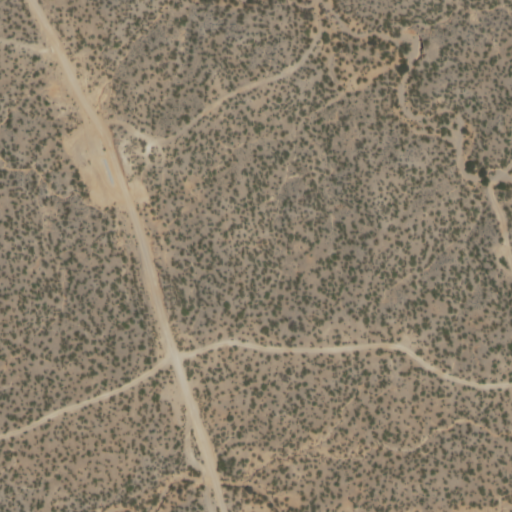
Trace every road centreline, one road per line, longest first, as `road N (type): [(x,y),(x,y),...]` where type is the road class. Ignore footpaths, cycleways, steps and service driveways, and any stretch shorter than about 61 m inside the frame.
road 1 (track): [(511,175),(493,176),(486,188),(511,256),(504,385),(463,383),(401,345),(210,347),(0,436)]
road 2 (track): [(222,511),(100,133),(33,0)]
